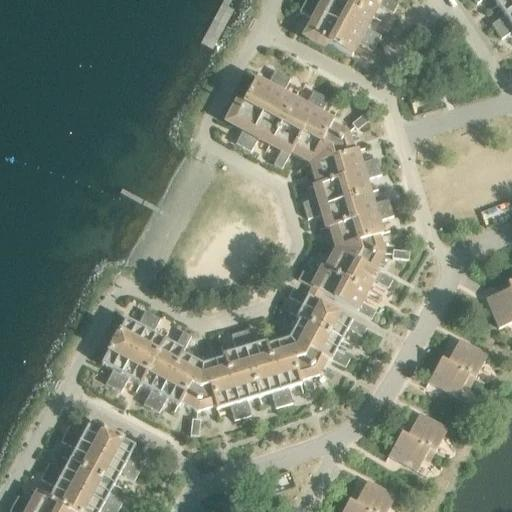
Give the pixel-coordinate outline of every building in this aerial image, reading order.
[(323,0),(320,6),(309,0),(305,0),(298,14),(312,21),(305,34),(350,58),(357,46),(371,53),(379,38),(365,30),(371,20),(372,19),(372,18),(377,8),(391,16),(396,7),(386,1),(386,0),(323,0)] [(511,0),(471,0),(475,6),(483,0),(491,0),(496,6),(495,7),(496,8),(503,17),(490,27),(500,41),(511,32),(511,0)] [(317,200),(301,205),(306,222),(322,217),(326,230),(329,230),(335,251),(325,270),(322,269),(315,281),(301,273),(297,282),(370,321),(374,313),(360,305),(366,295),(367,294),(372,283),(386,290),(391,282),(377,274),(374,272),(383,255),(377,238),(381,236),(377,223),(392,218),(387,201),(372,206),(369,195),(369,193),(368,193),(365,182),(380,177),(375,160),(359,165),(356,152),(352,152),(347,134),(330,125),(332,122),(319,115),(327,101),(311,93),(304,107),(293,102),(293,101),(292,100),(292,101),(281,95),(289,81),(273,72),(266,87),(254,80),(230,125),(242,131),(234,145),(249,154),(257,140),(268,145),(267,146),(269,147),(269,146),(279,152),(272,166),(281,171),(288,157),(289,157),(290,154),(310,164),(316,186),(313,187),(317,200)] [(350,126),(356,132),(368,122),(363,116),(350,126)] [(392,252),(391,261),(407,263),(408,254),(392,252)] [(511,324),(511,297),(506,284),(497,288),(499,294),(485,300),(497,330),(511,324)] [(142,407),(157,415),(165,401),(177,408),(179,404),(196,414),(214,408),(215,412),(228,408),(233,423),(250,418),(245,402),(257,399),(257,400),(258,399),(270,395),(274,410),(291,405),(287,390),(300,386),(299,383),(317,378),(326,361),(329,362),(343,370),(348,361),(334,354),(340,343),(341,342),(346,331),(360,339),(365,330),(292,291),(287,299),(301,307),(295,319),(297,321),(287,340),(266,347),(265,343),(251,347),(247,332),(230,337),(234,352),(221,356),(222,360),(201,366),(181,356),(183,352),(182,352),(190,338),(181,334),(174,348),(163,342),(162,341),(151,336),(159,321),(143,313),(136,327),(124,320),(117,333),(117,332),(106,353),(100,366),(112,372),(104,386),(119,395),(127,380),(138,386),(137,387),(139,388),(139,387),(150,393),(142,407)] [(444,352),(439,361),(474,380),(486,357),(458,342),(451,356),(444,352)] [(474,380),(439,361),(427,384),(455,399),(463,386),(469,389),(474,380)] [(319,386),(329,399),(336,394),(326,381),(319,386)] [(404,426),(399,435),(434,454),(446,431),(418,416),(411,429),(404,426)] [(189,438),(197,439),(199,422),(191,421),(189,438)] [(113,487),(113,486),(119,476),(133,483),(141,468),(127,460),(133,448),(121,441),(101,429),(101,430),(89,424),(82,436),(68,428),(59,444),(74,451),(68,462),(67,462),(67,463),(61,474),(47,466),(39,481),(53,489),(47,500),(37,494),(31,505),(16,498),(8,511),(116,511),(121,506),(107,498),(112,487),(113,487)] [(434,454),(399,435),(387,458),(415,473),(423,460),(429,463),(434,454)] [(352,493),(347,502),(364,511),(386,511),(394,499),(365,483),(358,496),(352,493)] [(364,511),(347,502),(341,511),(364,511)]
